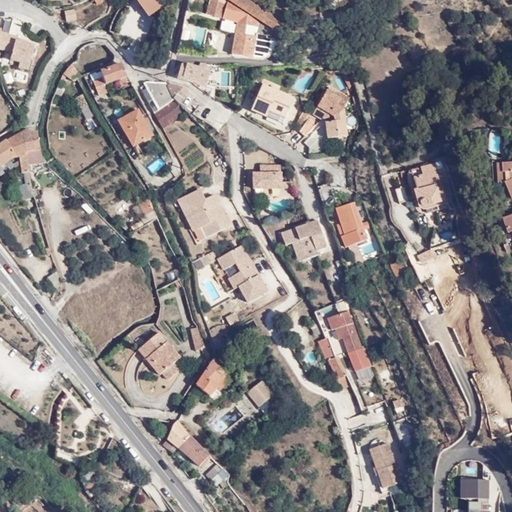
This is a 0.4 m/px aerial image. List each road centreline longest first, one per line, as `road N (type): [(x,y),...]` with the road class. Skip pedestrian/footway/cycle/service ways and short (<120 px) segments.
road 1 (residential): [(355,511),(357,471),(330,396),(307,383),(273,331),(271,318),(295,293),(238,200),(237,123)]
road 2 (residential): [(174,56),(331,58),(352,73),(384,169)]
road 3 (primary): [(42,318),(197,511)]
road 4 (residential): [(0,141),(32,120),(64,52),(82,38),(97,33),(130,69),(164,73)]
road 5 (track): [(47,207),(70,286),(42,318)]
road 6 (track): [(166,178),(177,162),(130,69)]
road 7 (residential): [(314,207),(303,164),(237,123)]
